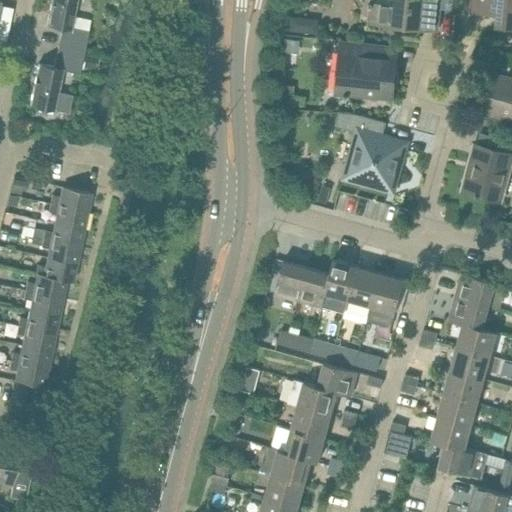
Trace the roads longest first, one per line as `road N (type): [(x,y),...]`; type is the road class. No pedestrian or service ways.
road 1 (residential): [(367,511),(361,497),(425,284),(426,244)]
road 2 (tertiary): [(242,202),(240,0)]
road 3 (tertiary): [(217,0),(217,202)]
road 4 (residential): [(426,244),(242,202)]
road 5 (residential): [(16,0),(20,31),(0,177)]
road 6 (tertiary): [(162,500),(204,336)]
road 7 (residential): [(426,244),(422,217),(452,107)]
road 8 (tertiary): [(204,336),(231,268),(242,202)]
road 9 (tertiary): [(217,202),(204,336)]
